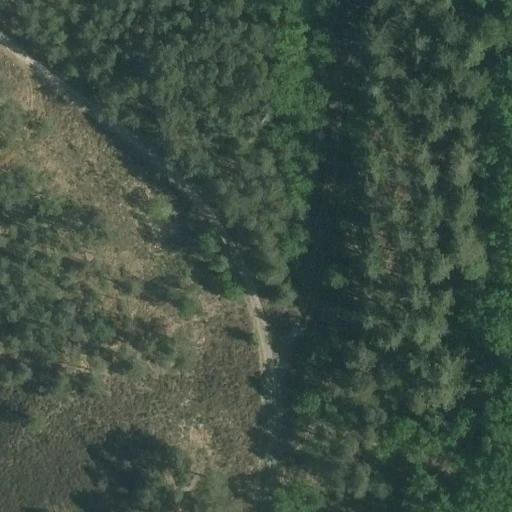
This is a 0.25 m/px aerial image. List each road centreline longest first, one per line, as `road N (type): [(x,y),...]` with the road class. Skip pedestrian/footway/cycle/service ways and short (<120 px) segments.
road 1 (track): [(261,511),(268,358),(237,260),(166,170),(0,36)]
road 2 (track): [(268,358),(312,299),(347,0)]
road 3 (track): [(297,328),(336,325),(435,394),(511,401)]
